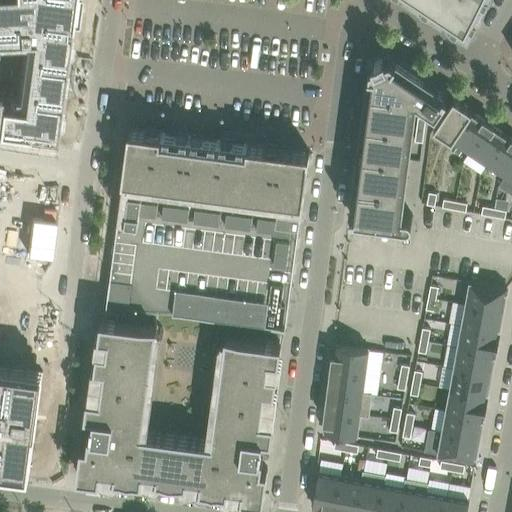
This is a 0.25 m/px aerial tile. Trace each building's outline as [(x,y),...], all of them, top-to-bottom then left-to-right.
[(0,0),(0,34),(31,34),(22,102),(0,99),(0,125),(54,132),(71,0),(0,0)] [(415,0),(469,35),(486,0),(415,0)] [(352,214),(396,220),(413,92),(437,108),(449,92),(388,51),(372,58),(352,214)] [(452,138),(472,108),(455,96),(435,126),(452,138)] [(470,150),(489,121),(472,110),(473,108),(472,108),(452,138),(470,150)] [(419,115),(418,127),(425,128),(427,116),(419,115)] [(470,150),(488,162),(507,133),(489,121),(470,150)] [(130,127),(107,302),(119,304),(280,325),(287,326),(310,150),(130,127)] [(418,127),(416,139),(424,140),(425,128),(418,127)] [(488,162),(506,174),(511,165),(511,136),(507,133),(488,162)] [(428,202),(436,203),(438,192),(430,190),(428,202)] [(456,199),(445,197),(443,205),(455,207),(456,199)] [(455,207),(467,209),(468,201),(456,199),(455,207)] [(495,206),(484,204),(482,212),(494,214),(495,206)] [(494,214),(506,216),(507,208),(495,206),(494,214)] [(467,302),(502,308),(504,297),(506,298),(508,287),(472,280),(467,302)] [(431,283),(429,295),(437,296),(439,285),(431,283)] [(437,296),(429,295),(427,307),(435,308),(437,296)] [(107,302),(104,302),(104,303),(107,303),(103,334),(101,348),(99,365),(95,395),(90,431),(89,443),(85,474),(100,476),(117,478),(117,474),(120,475),(123,475),(135,477),(143,478),(154,479),(154,475),(191,480),(190,484),(201,485),(209,486),(221,488),(224,488),(226,489),(226,493),(243,495),(258,497),(262,466),(264,454),(269,418),(273,388),(275,371),(277,357),(279,340),(278,340),(280,325),(119,304),(107,302)] [(464,323),(501,330),(501,329),(500,329),(502,320),(500,320),(502,308),(467,302),(464,323)] [(464,323),(460,345),(497,351),(501,330),(464,323)] [(423,326),(421,337),(429,339),(431,327),(423,326)] [(427,351),(429,339),(421,337),(419,349),(427,351)] [(334,353),(332,365),(366,370),(369,348),(337,343),(336,354),(334,353)] [(456,366),(491,372),(492,362),(494,362),(496,352),(497,352),(497,351),(460,345),(456,366)] [(403,362),(400,374),(408,376),(411,364),(403,362)] [(0,466),(30,470),(36,426),(37,426),(37,423),(35,423),(37,406),(39,406),(40,404),(39,403),(43,370),(40,370),(23,367),(0,364),(0,466)] [(363,390),(366,370),(332,365),(331,376),(329,376),(328,386),(373,392),(363,390)] [(452,387),(489,394),(489,393),(490,383),(489,383),(491,372),(456,366),(452,387)] [(416,368),(413,380),(421,382),(424,370),(416,368)] [(406,388),(408,376),(400,374),(398,386),(406,388)] [(419,393),(421,382),(413,380),(411,392),(419,393)] [(370,414),(373,392),(328,386),(326,397),(328,397),(327,408),(370,414)] [(452,387),(448,408),(485,415),(489,394),(452,387)] [(395,405),(393,417),(401,418),(403,406),(395,405)] [(370,415),(370,414),(327,408),(325,420),(327,420),(325,431),(357,435),(360,414),(370,415)] [(485,416),(485,415),(448,408),(444,430),(479,436),(481,425),(482,426),(484,416),(485,416)] [(408,410),(406,422),(414,424),(416,412),(408,410)] [(398,430),(401,418),(393,417),(390,429),(398,430)] [(411,436),(414,424),(406,422),(403,434),(411,436)] [(430,427),(425,449),(476,459),(478,447),(477,447),(479,436),(444,430),(430,427)] [(346,449),(348,441),(336,439),(335,447),(346,449)] [(360,443),(348,441),(346,449),(358,451),(360,443)] [(389,457),(391,449),(379,447),(377,455),(389,457)] [(402,451),(391,449),(389,457),(401,459),(402,451)] [(433,456),(421,454),(419,462),(431,464),(433,456)] [(453,469),(454,460),(442,458),(441,466),(453,469)] [(466,463),(454,460),(453,469),(464,471),(466,463)] [(356,511),(365,469),(364,469),(362,478),(342,474),(335,510),(346,511),(345,511),(356,511)] [(378,511),(386,473),(365,469),(356,511),(378,511)] [(324,508),(335,510),(342,474),(320,470),(313,504),(324,506),(324,508)] [(401,511),(407,477),(406,476),(405,486),(385,482),(387,473),(386,473),(378,511),(401,511)] [(422,511),(428,480),(407,477),(401,511),(422,511)] [(444,511),(448,494),(428,490),(429,481),(428,480),(422,511),(444,511)] [(448,494),(444,511),(467,511),(470,498),(448,494)]
